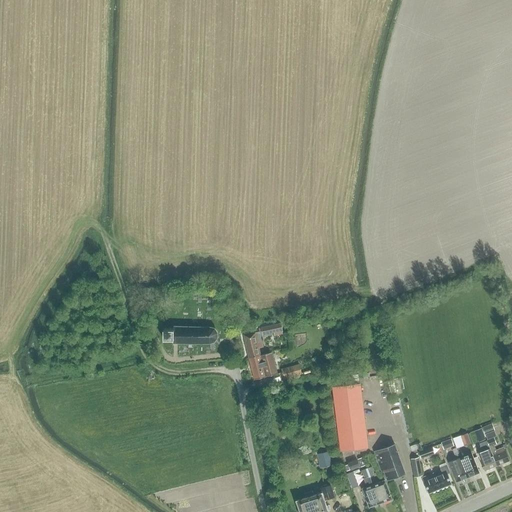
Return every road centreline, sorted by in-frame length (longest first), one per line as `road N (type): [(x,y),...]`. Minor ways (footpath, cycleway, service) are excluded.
road 1 (track): [(223,370),(167,371),(150,358),(94,225)]
road 2 (residential): [(264,511),(239,385),(223,370)]
